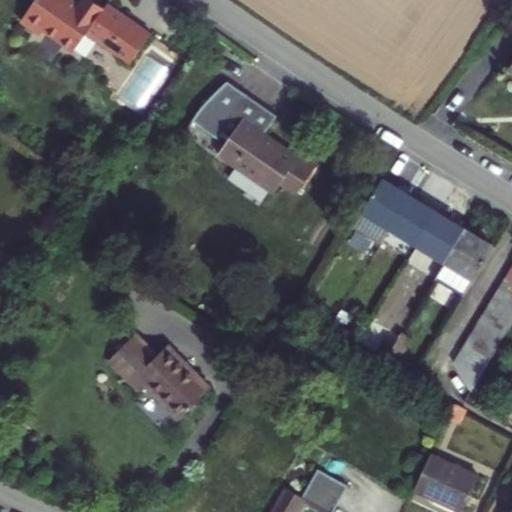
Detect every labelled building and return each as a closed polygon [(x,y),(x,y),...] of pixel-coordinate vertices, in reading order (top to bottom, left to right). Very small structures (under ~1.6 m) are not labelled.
[(11,0),(1,14),(24,29),(26,26),(55,45),(58,41),(64,44),(73,31),(113,58),(134,28),(93,0),(88,0),(87,1),(85,0),(11,0)] [(511,48),(506,44),(484,79),(511,99),(511,48)] [(203,91),(190,111),(221,134),(206,155),(263,194),(271,182),(285,193),(307,161),(286,147),(282,152),(252,131),(264,113),(216,80),(203,91)] [(370,179),(340,225),(368,243),(379,224),(433,258),(421,276),(448,293),(476,246),(370,179)] [(438,365),(455,394),(499,315),(511,322),(511,257),(501,251),(438,365)] [(334,275),(309,316),(328,327),(337,311),(329,306),(344,281),(334,275)] [(120,333),(92,361),(123,393),(129,387),(164,422),(197,390),(150,344),(141,354),(120,333)] [(373,333),(364,350),(380,359),(389,342),(373,333)] [(480,394),(471,410),(489,422),(498,404),(480,394)] [(453,406),(441,399),(433,418),(444,425),(453,406)] [(299,440),(291,457),(335,482),(344,464),(337,460),(342,447),(321,437),(316,448),(299,440)] [(418,453),(401,489),(448,511),(464,476),(418,453)] [(282,511),(291,497),(272,487),(258,511),(282,511)]
